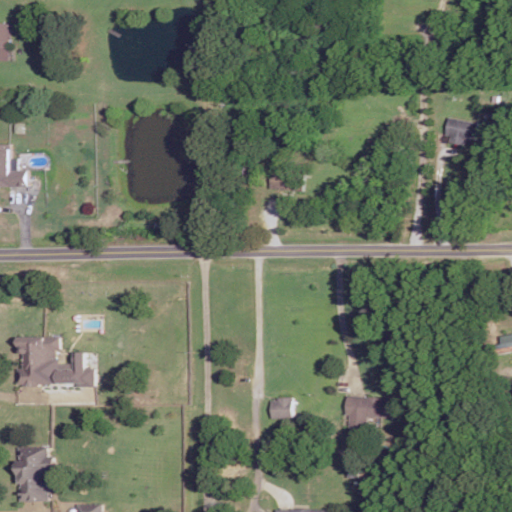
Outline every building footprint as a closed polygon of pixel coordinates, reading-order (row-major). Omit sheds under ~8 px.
[(10,21),(0,21),(0,59),(11,59),(10,21)] [(446,135),(484,144),(489,124),(450,115),(446,135)] [(0,185),(30,185),(29,168),(19,168),(19,156),(12,157),(12,142),(0,142),(0,184),(0,185)] [(295,171),(273,171),(273,188),(295,187),(295,171)] [(511,332),(502,334),(504,342),(499,343),(500,351),(511,349),(511,332)] [(347,414),(350,414),(349,426),(368,427),(369,415),(399,416),(400,396),(348,394),(347,414)] [(272,416),(293,417),(294,396),(273,396),(272,416)] [(21,499),(51,498),(51,489),(53,489),(52,444),(20,445),(21,499)] [(103,511),(104,502),(79,501),(78,511),(103,511)]
